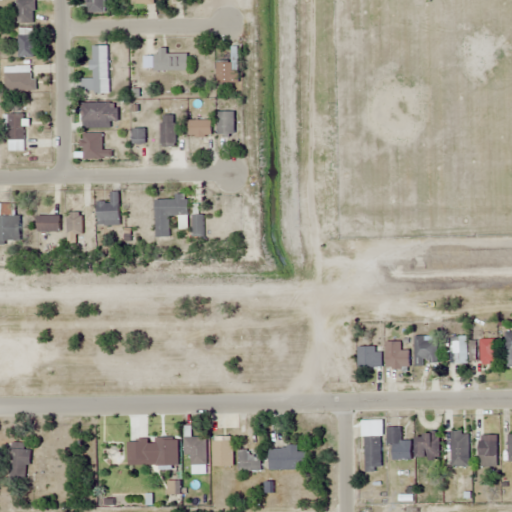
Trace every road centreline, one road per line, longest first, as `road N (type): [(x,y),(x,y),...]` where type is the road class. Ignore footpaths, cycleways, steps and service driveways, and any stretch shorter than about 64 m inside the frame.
road 1 (residential): [(0,407),(511,397)]
road 2 (residential): [(0,176),(229,173)]
road 3 (residential): [(62,175),(60,0)]
road 4 (residential): [(61,28),(227,25)]
